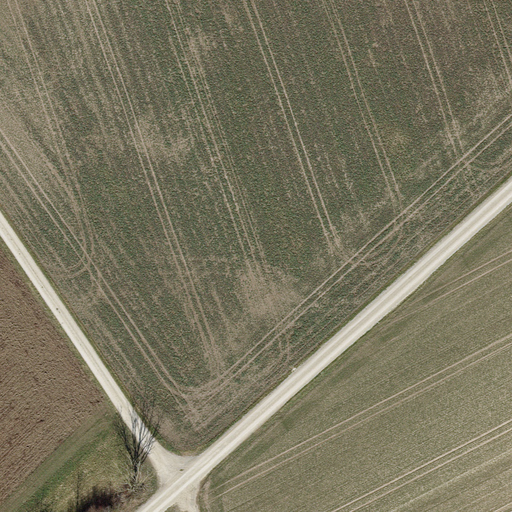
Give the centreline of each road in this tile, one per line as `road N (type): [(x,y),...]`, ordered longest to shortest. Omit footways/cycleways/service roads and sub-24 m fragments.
road 1 (unclassified): [(154,511),(511,190)]
road 2 (track): [(0,224),(193,511)]
